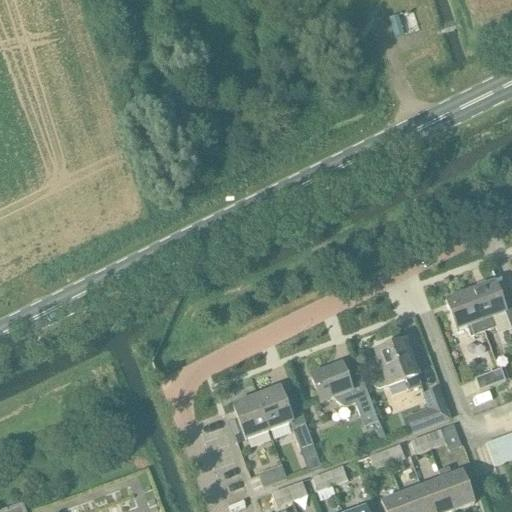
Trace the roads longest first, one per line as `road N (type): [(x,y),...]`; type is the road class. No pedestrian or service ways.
road 1 (primary): [(0,337),(511,84)]
road 2 (residential): [(224,511),(192,417),(197,378),(224,357),(511,216)]
